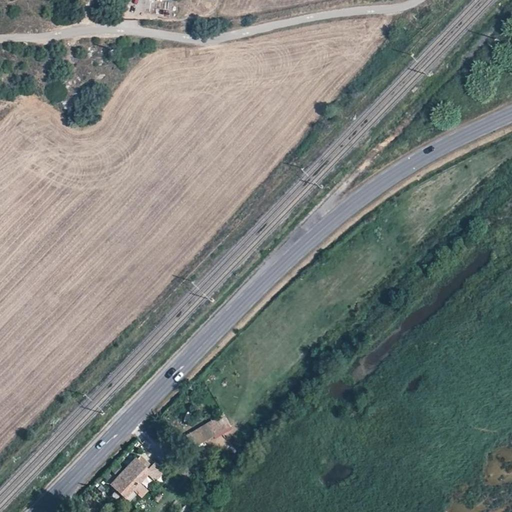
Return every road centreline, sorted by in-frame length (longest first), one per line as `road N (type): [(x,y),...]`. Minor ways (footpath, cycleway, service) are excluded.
road 1 (tertiary): [(41,511),(349,206),(404,167),(511,113)]
road 2 (unclassified): [(417,0),(205,40),(129,29),(0,39)]
